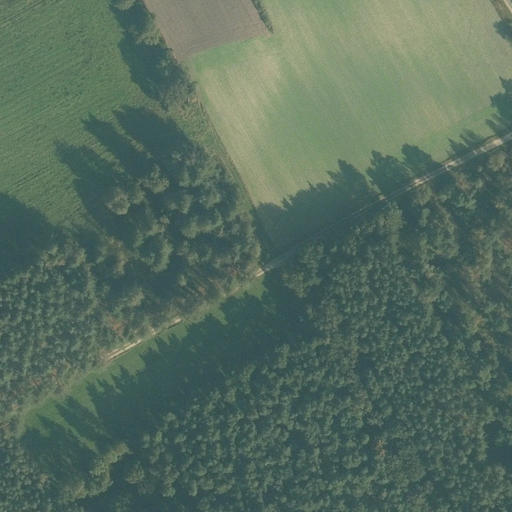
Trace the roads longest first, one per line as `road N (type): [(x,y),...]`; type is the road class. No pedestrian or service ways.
road 1 (track): [(511,133),(0,408)]
road 2 (track): [(422,511),(275,260)]
